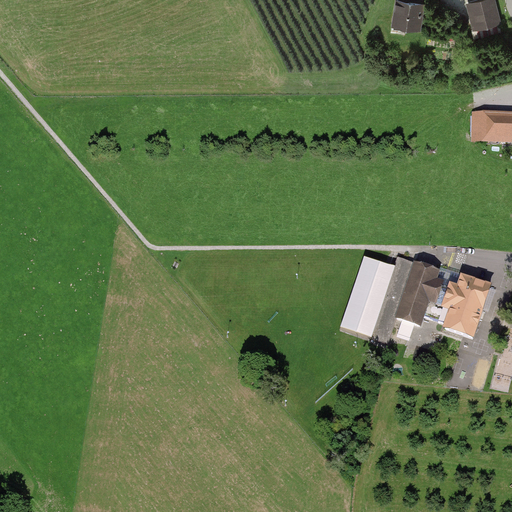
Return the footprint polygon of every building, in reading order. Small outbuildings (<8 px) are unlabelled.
[(397,0),(394,25),(420,29),(423,2),(414,1),(414,0),(397,0)] [(499,23),(493,0),(478,0),(470,2),(477,29),(499,23)] [(511,116),(474,116),(473,141),(511,142),(511,116)] [(397,269),(365,259),(341,329),(372,340),(381,316),(397,269)] [(420,329),(439,273),(400,259),(397,269),(381,316),(420,329)] [(475,340),(493,287),(462,277),(444,329),(475,340)]
